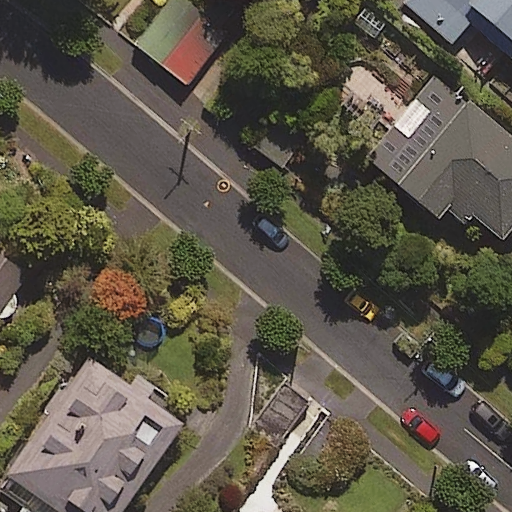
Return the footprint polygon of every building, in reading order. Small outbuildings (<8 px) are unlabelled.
[(185,85),(226,28),(186,0),(166,0),(132,47),(185,85)] [(511,0),(405,0),(403,3),(448,44),(467,23),(511,62),(511,0)] [(511,225),(511,141),(432,76),(362,160),(436,221),(452,203),(499,241),(511,225)] [(301,139),(270,118),(250,146),(281,167),(301,139)] [(0,311),(24,276),(0,259),(0,311)] [(119,511),(182,420),(87,355),(0,482),(0,491),(23,507),(19,511),(119,511)]
